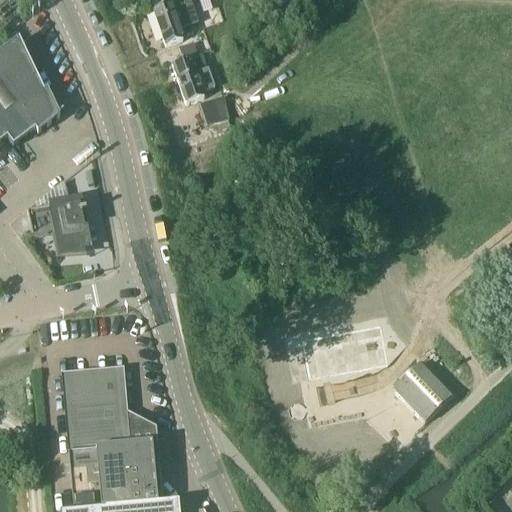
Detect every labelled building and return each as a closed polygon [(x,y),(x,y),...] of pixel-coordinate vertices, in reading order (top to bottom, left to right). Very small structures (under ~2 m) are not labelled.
[(177,32),(196,26),(187,1),(168,8),(168,7),(151,13),(164,50),(181,44),(177,32)] [(46,93),(43,96),(18,43),(0,56),(0,134),(6,142),(12,150),(34,134),(36,137),(59,120),(46,93)] [(181,63),(195,58),(191,47),(166,55),(170,67),(181,63)] [(199,67),(203,66),(201,60),(189,64),(188,61),(170,68),(184,107),(202,101),(200,95),(214,91),(207,72),(201,74),(199,67)] [(205,130),(218,125),(211,105),(198,109),(205,130)] [(84,214),(81,201),(51,208),(51,209),(26,214),(31,237),(56,232),(60,255),(90,249),(84,217),(85,217),(84,214)] [(386,376),(378,347),(326,359),(332,391),(386,376)] [(423,427),(453,397),(421,364),(391,394),(423,427)] [(150,448),(129,450),(122,372),(60,378),(68,456),(67,456),(72,511),(167,511),(167,507),(161,507),(157,468),(152,468),(150,448)]
